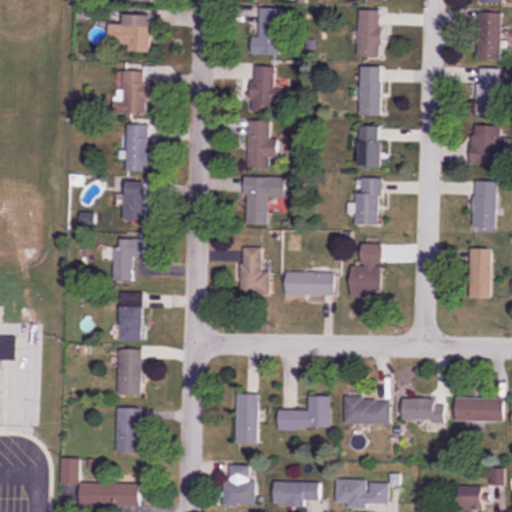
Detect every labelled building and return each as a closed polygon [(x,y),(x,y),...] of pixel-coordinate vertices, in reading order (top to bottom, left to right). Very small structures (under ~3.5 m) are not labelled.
[(261,36),(254,36),(254,54),(283,54),(283,8),(261,8),(261,36)] [(382,9),(360,9),(360,56),(382,56),(382,9)] [(153,14),(126,13),(126,23),(111,23),(111,44),(131,44),(131,52),(153,52),(153,14)] [(502,13),(479,13),(479,60),(502,60),(502,13)] [(277,65),(253,65),(253,111),(285,111),(285,81),(277,81),(277,65)] [(383,65),(362,65),(362,114),(383,114),(383,65)] [(150,113),(150,67),(118,67),(118,113),(150,113)] [(478,115),(502,115),(502,68),(478,68),(478,115)] [(274,120),(250,120),(250,166),(274,166),(274,120)] [(151,171),(151,123),(129,123),(129,171),(151,171)] [(472,164),(502,165),(503,125),(473,124),(472,164)] [(382,166),(382,125),(362,125),(362,166),(382,166)] [(246,224),(270,224),(270,196),(287,196),(287,176),(247,175),(246,224)] [(382,224),(382,177),(362,177),(362,192),(357,192),(357,224),(382,224)] [(124,180),(125,222),(153,221),(151,179),(124,180)] [(499,230),(499,180),(475,180),(475,230),(499,230)] [(147,239),(117,239),(117,280),(138,280),(138,260),(147,260),(147,239)] [(363,265),(352,265),(352,297),(384,297),(384,242),(363,242),(363,265)] [(272,295),(272,271),(264,270),(264,247),(243,247),(243,295),(272,295)] [(472,299),(494,299),(494,248),(472,248),(472,299)] [(337,295),(337,271),(288,271),(288,295),(337,295)] [(121,342),(146,342),(146,292),(121,292),(121,342)] [(121,349),(121,395),(144,395),(144,349),(121,349)] [(239,444),(260,444),(260,394),(239,394),(239,444)] [(332,395),(310,395),(310,410),(280,410),(280,429),(332,429),(332,395)] [(445,420),(445,406),(438,406),(438,396),(404,396),(404,420),(445,420)] [(346,423),(392,423),(392,397),(346,397),(346,423)] [(505,421),(505,397),(458,397),(458,421),(505,421)] [(143,407),(119,407),(119,454),(143,454),(143,407)] [(82,506),(141,507),(141,483),(81,482),(82,458),(64,458),(63,483),(82,484),(82,506)] [(226,479),(226,506),(256,506),(256,465),(231,465),(231,479),(226,479)] [(368,501),(390,502),(391,480),(339,479),(338,503),(349,503),(348,507),(367,508),(368,501)] [(307,505),(307,500),(322,500),(322,481),(276,481),(276,505),(307,505)] [(487,507),(487,485),(461,485),(461,507),(487,507)]
